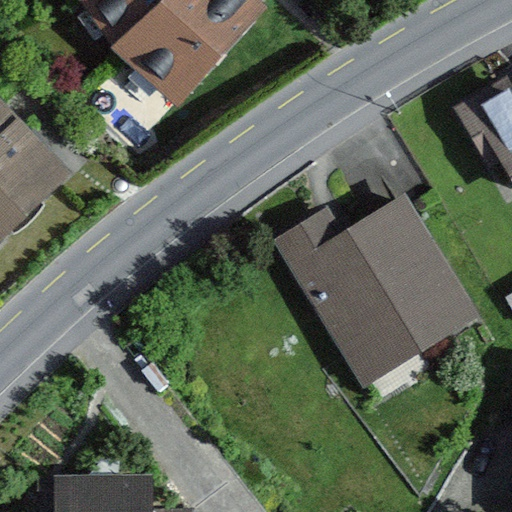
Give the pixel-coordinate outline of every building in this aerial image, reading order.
[(90,0),(127,50),(180,0),(90,0)] [(247,12),(236,0),(180,0),(127,50),(182,96),(247,12)] [(0,95),(0,146),(25,122),(0,95)] [(511,95),(490,108),(511,148),(511,95)] [(0,236),(70,169),(25,122),(0,146),(0,236)] [(341,216),(285,251),(374,392),(487,321),(416,210),(360,246),(341,216)] [(173,511),(173,492),(80,492),(79,511),(173,511)]
